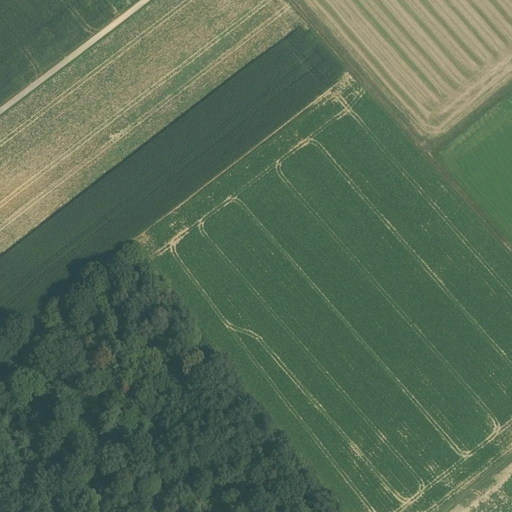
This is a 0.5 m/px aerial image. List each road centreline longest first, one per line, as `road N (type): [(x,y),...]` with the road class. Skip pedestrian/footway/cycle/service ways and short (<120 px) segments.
road 1 (track): [(0,358),(141,247),(344,511)]
road 2 (track): [(511,243),(291,0)]
road 3 (track): [(146,0),(0,112)]
